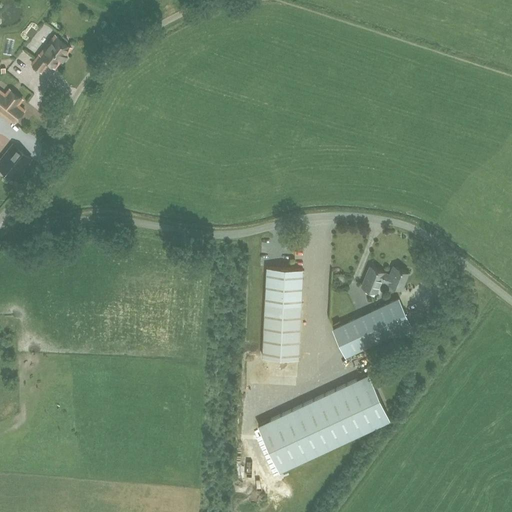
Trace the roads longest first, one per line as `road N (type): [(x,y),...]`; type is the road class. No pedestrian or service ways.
road 1 (unclassified): [(511,303),(431,239),(381,220),(313,217),(216,235),(94,220),(0,231)]
road 2 (unclassified): [(0,221),(42,167),(94,71),(211,0)]
